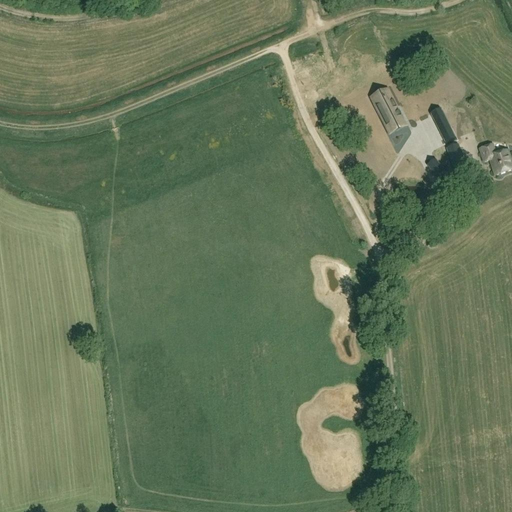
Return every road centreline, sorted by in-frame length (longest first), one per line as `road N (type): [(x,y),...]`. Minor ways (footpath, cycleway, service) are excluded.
road 1 (unclassified): [(406,511),(383,266),(303,113),(279,45)]
road 2 (track): [(320,28),(111,115)]
road 3 (track): [(154,0),(72,16),(0,4)]
road 4 (track): [(320,28),(360,11),(420,11),(454,0)]
